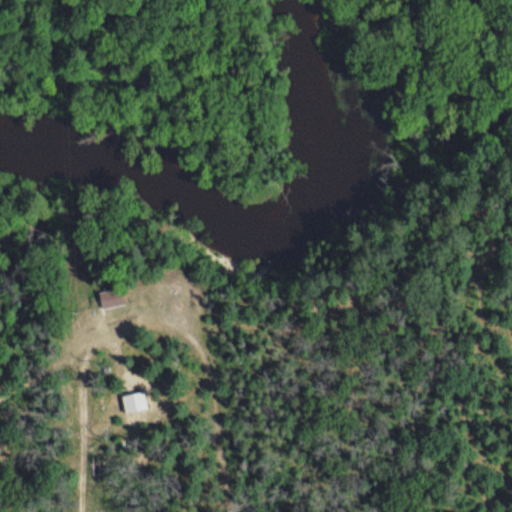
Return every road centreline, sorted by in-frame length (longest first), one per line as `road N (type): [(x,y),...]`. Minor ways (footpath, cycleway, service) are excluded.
road 1 (track): [(511,214),(283,279),(158,355)]
road 2 (track): [(225,511),(197,408),(158,355),(81,348),(0,389)]
